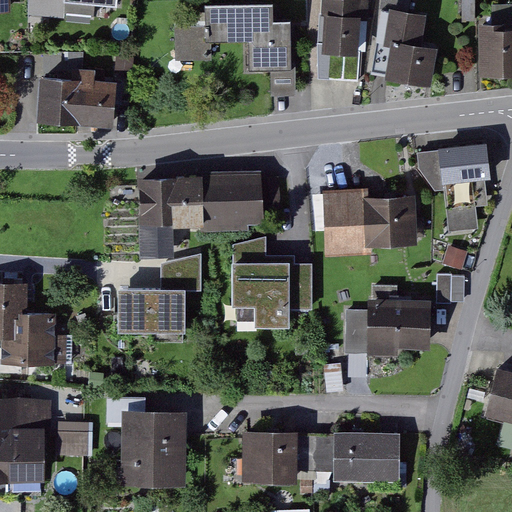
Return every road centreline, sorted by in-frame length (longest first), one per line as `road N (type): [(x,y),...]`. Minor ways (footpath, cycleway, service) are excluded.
road 1 (residential): [(0,154),(157,149),(511,111)]
road 2 (residential): [(435,511),(448,411),(511,200)]
